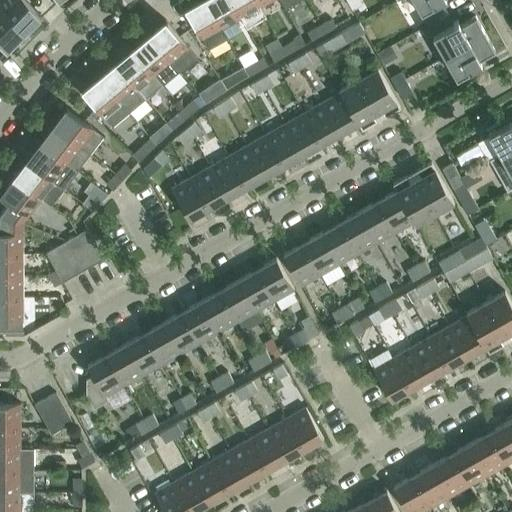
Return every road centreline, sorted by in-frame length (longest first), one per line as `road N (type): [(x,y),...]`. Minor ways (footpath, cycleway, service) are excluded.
road 1 (residential): [(0,360),(13,360),(511,79)]
road 2 (residential): [(266,511),(511,372)]
road 3 (residential): [(0,116),(22,84),(119,0)]
